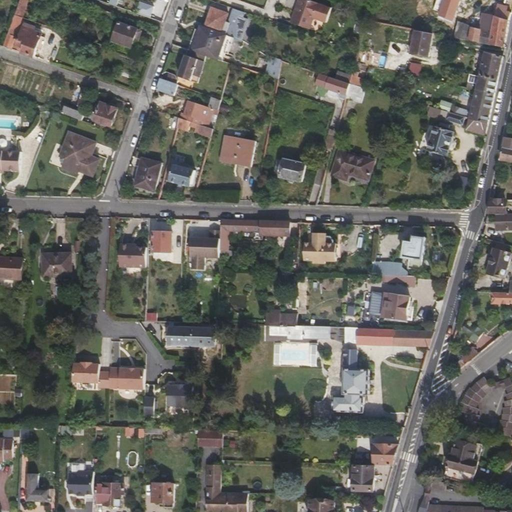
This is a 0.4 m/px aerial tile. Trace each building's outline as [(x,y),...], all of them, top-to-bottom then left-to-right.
[(22,18),(28,0),(19,0),(18,5),(16,9),(14,15),(20,17),(22,18)] [(327,23),(332,8),(308,0),(299,0),(291,24),(310,31),(314,19),(327,23)] [(455,21),(461,0),(445,0),(440,17),(455,21)] [(511,18),(511,13),(506,12),(507,7),(498,5),(496,18),(492,32),(481,30),(481,27),(473,25),(470,42),(506,47),(511,18)] [(240,42),(245,29),(244,28),(246,21),(241,19),(244,13),(234,10),(230,23),(226,21),(228,14),(212,8),(205,27),(201,26),(199,32),(197,31),(196,34),(225,43),(227,37),(240,42)] [(116,21),(119,15),(108,11),(106,18),(116,21)] [(13,36),(20,17),(14,15),(7,34),(13,36)] [(492,32),(496,18),(484,15),(481,27),(481,30),(492,32)] [(131,48),(138,30),(132,27),(132,25),(129,24),(128,26),(118,22),(111,41),(131,48)] [(470,42),(473,25),(459,22),(455,39),(470,42)] [(34,58),(42,35),(34,32),(35,29),(26,27),(25,30),(23,30),(17,46),(24,48),(24,49),(22,54),(34,58)] [(427,58),(433,34),(414,30),(413,34),(416,35),(411,55),(427,58)] [(12,45),(15,37),(13,36),(7,34),(3,47),(11,49),(12,45)] [(219,60),(225,43),(196,34),(193,42),(195,43),(192,52),(205,56),(219,60)] [(22,54),(24,49),(12,45),(11,49),(22,54)] [(199,76),(205,56),(192,52),(188,50),(179,76),(191,80),(193,74),(199,76)] [(498,82),(503,58),(486,54),(480,78),(498,82)] [(278,79),(281,64),(267,59),(265,65),(267,66),(265,74),(278,79)] [(411,63),(408,75),(419,78),(422,67),(411,63)] [(359,87),(363,75),(352,72),(349,84),(359,87)] [(346,97),(350,86),(349,85),(329,78),(325,90),(329,91),(327,96),(335,98),(337,94),(346,97)] [(494,97),(498,82),(480,78),(477,93),(494,97)] [(183,87),(176,85),(170,82),(166,81),(161,79),(159,83),(157,90),(179,98),(183,87)] [(361,104),(366,89),(359,87),(349,84),(349,85),(350,86),(346,97),(346,99),(361,104)] [(327,96),(329,91),(325,90),(315,87),(312,99),(320,101),(321,98),(324,99),(325,95),(327,96)] [(488,125),(494,97),(477,93),(471,120),(488,125)] [(82,109),(87,96),(81,94),(76,107),(82,109)] [(218,111),(221,100),(212,97),(208,108),(214,110),(218,111)] [(212,115),(214,110),(208,108),(189,101),(184,113),(190,115),(188,120),(194,122),(199,125),(208,127),(212,115)] [(439,109),(450,114),(453,106),(442,102),(439,109)] [(112,127),(118,110),(101,104),(99,110),(97,115),(95,121),(112,127)] [(441,119),(444,112),(428,107),(427,110),(431,112),(430,116),(441,119)] [(83,116),(64,108),(62,114),(81,122),(83,116)] [(462,129),(465,119),(449,114),(446,124),(462,129)] [(193,127),(194,122),(188,120),(183,119),(180,118),(178,125),(189,129),(190,126),(193,127)] [(486,135),(488,125),(471,120),(469,130),(486,135)] [(211,136),(213,129),(208,127),(199,125),(194,122),(193,127),(192,130),(211,136)] [(425,156),(434,127),(429,125),(419,154),(425,156)] [(448,160),(455,136),(436,129),(428,154),(448,160)] [(90,158),(95,144),(68,134),(59,158),(63,160),(61,166),(60,169),(78,176),(79,172),(93,177),(99,160),(90,158)] [(253,166),(257,142),(226,137),(221,161),(253,166)] [(511,138),(506,138),(501,160),(511,161),(511,138)] [(369,181),(374,162),(339,151),(332,177),(344,181),(347,175),(369,181)] [(0,171),(20,172),(21,154),(0,152),(0,171)] [(156,190),(163,163),(147,159),(146,160),(143,172),(140,171),(136,186),(156,190)] [(302,183),(306,166),(284,160),(283,163),(280,176),(280,178),(302,183)] [(280,176),(283,163),(277,161),(274,174),(280,176)] [(169,181),(174,166),(168,164),(164,179),(169,181)] [(191,187),(196,171),(188,168),(188,166),(182,164),(181,167),(174,165),(174,166),(169,181),(191,187)] [(508,213),(507,199),(492,200),(489,213),(499,213),(508,213)] [(511,228),(511,213),(510,213),(508,213),(499,213),(499,229),(511,228)] [(289,237),(290,223),(267,222),(257,222),(221,221),(220,240),(228,240),(229,233),(244,233),(244,241),(265,241),(265,236),(289,237)] [(174,254),(175,233),(155,232),(154,253),(174,254)] [(338,257),(338,247),(337,247),(337,245),(334,245),(334,242),(334,241),(331,237),(327,237),(327,234),(314,234),(314,239),(310,243),(305,243),(305,260),(313,260),(313,263),(326,263),(326,261),(337,261),(337,257),(338,257)] [(425,259),(427,236),(414,235),(414,242),(404,242),(403,258),(425,259)] [(223,260),(224,240),(194,239),(193,258),(197,259),(196,270),(209,271),(209,259),(223,260)] [(147,269),(148,248),(138,248),(132,248),(132,245),(122,245),(121,268),(133,268),(147,269)] [(0,268),(23,269),(24,249),(0,248),(0,268)] [(506,278),(511,258),(511,254),(510,253),(508,252),(507,254),(496,250),(489,273),(506,278)] [(73,284),(74,254),(46,254),(45,276),(57,276),(57,284),(73,284)] [(424,291),(425,276),(387,275),(387,283),(415,283),(415,291),(424,291)] [(409,317),(411,295),(387,292),(385,315),(409,317)] [(511,293),(491,293),(491,303),(507,304),(509,302),(511,302),(511,293)] [(147,319),(158,320),(158,312),(147,311),(147,319)] [(297,326),(297,317),(266,316),(266,326),(271,326),(297,326)] [(192,345),(192,329),(175,329),(175,323),(170,323),(170,345),(192,345)] [(319,340),(319,327),(297,326),(271,326),(271,337),(290,337),(290,339),(319,340)] [(476,345),(484,333),(472,326),(464,338),(476,345)] [(331,340),(331,328),(319,327),(319,340),(331,340)] [(358,340),(359,329),(347,328),(347,340),(358,340)] [(216,346),(217,330),(192,329),(192,345),(216,346)] [(369,344),(370,329),(359,329),(358,340),(358,344),(369,344)] [(398,345),(398,330),(370,329),(369,344),(398,345)] [(430,346),(434,331),(398,330),(398,345),(430,346)] [(274,341),(274,363),(318,364),(319,342),(274,341)] [(463,368),(478,356),(472,349),(459,361),(460,362),(455,367),(456,368),(463,368)] [(371,396),(371,371),(358,370),(358,352),(346,352),(346,397),(335,397),(335,414),(366,414),(366,396),(371,396)] [(99,374),(99,366),(93,366),(92,365),(83,364),(82,365),(75,364),(73,384),(98,386),(98,391),(110,391),(110,375),(99,374)] [(145,386),(145,371),(110,371),(110,375),(110,391),(145,391),(145,386)] [(491,391),(489,387),(483,380),(477,385),(486,395),(490,393),(491,391)] [(511,385),(510,380),(503,383),(505,386),(506,389),(511,385)] [(486,395),(477,385),(471,391),(481,400),(482,400),(485,396),(486,395)] [(194,408),(195,388),(187,388),(186,386),(179,386),(178,387),(171,387),(170,407),(194,408)] [(481,400),(471,391),(469,390),(466,396),(478,404),(478,403),(480,401),(481,400)] [(477,406),(478,404),(466,396),(462,404),(465,405),(476,410),(476,407),(477,406)] [(154,417),(154,400),(144,399),(144,417),(154,417)] [(478,412),(478,411),(476,410),(465,405),(462,414),(464,414),(477,417),(478,412)] [(511,408),(505,409),(504,409),(503,412),(503,416),(511,416),(511,408)] [(511,416),(503,416),(502,419),(501,422),(511,424),(511,416)] [(479,431),(480,424),(478,424),(466,421),(465,427),(479,431)] [(30,439),(30,428),(29,427),(22,427),(22,440),(29,440),(30,439)] [(134,427),(134,436),(145,437),(145,428),(134,427)] [(510,437),(511,430),(498,428),(496,427),(496,429),(495,434),(510,437)] [(226,445),(227,433),(202,432),(202,444),(226,445)] [(15,461),(16,442),(7,442),(7,440),(0,440),(0,462),(6,463),(6,460),(15,461)] [(474,485),(480,462),(476,461),(479,447),(458,442),(453,457),(451,457),(449,459),(447,464),(448,466),(449,467),(446,478),(474,485)] [(395,466),(400,447),(376,447),(376,462),(376,465),(395,466)] [(375,492),(375,469),(350,467),(350,491),(375,492)] [(52,503),(53,485),(40,484),(41,472),(30,472),(29,502),(52,503)] [(96,495),(97,473),(81,473),(81,475),(72,475),(72,494),(79,494),(80,496),(80,497),(88,497),(89,495),(96,495)] [(225,491),(225,474),(211,473),(211,491),(225,491)] [(434,489),(436,481),(429,479),(426,487),(429,488),(434,489)] [(447,492),(449,484),(436,481),(434,489),(447,492)] [(127,496),(128,486),(100,485),(99,506),(124,507),(125,495),(127,496)] [(177,509),(178,485),(156,485),(156,504),(168,505),(168,509),(177,509)] [(432,497),(434,489),(429,488),(427,495),(426,502),(430,503),(432,497)] [(251,511),(252,492),(225,491),(211,491),(210,511),(227,511),(251,511)] [(335,511),(336,503),(315,502),(315,511),(335,511)] [(428,511),(430,506),(430,503),(426,502),(424,502),(421,511),(428,511)]
